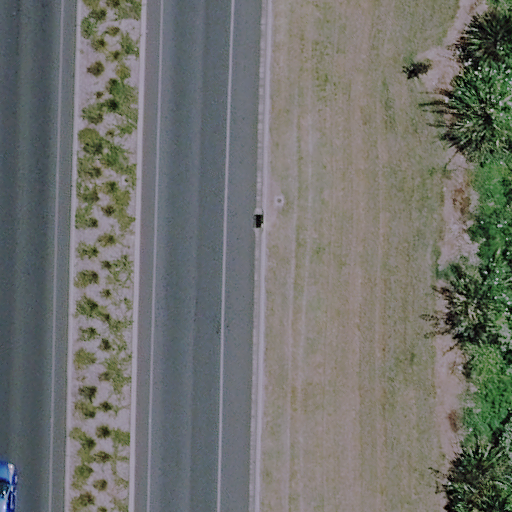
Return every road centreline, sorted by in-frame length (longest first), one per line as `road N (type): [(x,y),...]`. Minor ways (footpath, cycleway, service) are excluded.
road 1 (secondary): [(214,0),(200,511)]
road 2 (secondary): [(5,511),(19,0)]
